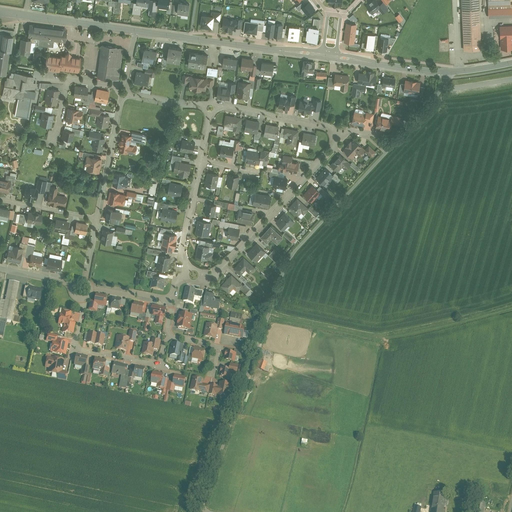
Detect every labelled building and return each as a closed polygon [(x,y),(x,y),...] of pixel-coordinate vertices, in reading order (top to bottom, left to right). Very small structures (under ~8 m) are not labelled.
[(381,7),(375,0),(374,0),(372,1),(369,3),(370,3),(367,5),(367,6),(372,13),(381,7)] [(478,0),(462,0),(462,10),(479,9),(478,0)] [(310,2),(302,7),(308,14),(315,9),(310,2)] [(142,4),(137,3),(134,3),(132,14),(141,15),(142,4)] [(190,4),(179,3),(177,13),(188,14),(190,4)] [(508,8),(488,9),(489,17),(511,16),(511,8),(511,3),(508,3),(508,8)] [(479,9),(462,10),(464,50),(481,49),(479,9)] [(212,12),(211,17),(214,17),(213,21),(220,22),(221,13),(212,12)] [(395,17),(399,22),(403,19),(399,13),(395,17)] [(211,17),(202,16),(201,27),(212,28),(213,21),(214,17),(211,17)] [(236,20),(224,19),(223,28),(226,28),(226,30),(230,31),(230,29),(233,29),(234,26),(235,26),(236,20)] [(250,22),(245,21),(243,33),(257,34),(257,31),(263,31),(264,22),(258,21),(258,20),(250,19),(250,22)] [(273,36),(274,23),(266,22),(265,36),(273,36)] [(283,24),(274,23),(273,36),(281,37),(283,24)] [(348,24),(347,33),(355,34),(356,25),(348,24)] [(65,29),(33,25),(32,33),(29,33),(28,37),(31,37),(30,40),(31,40),(30,42),(35,43),(31,68),(35,69),(38,46),(53,47),(53,43),(59,44),(60,41),(63,42),(65,29)] [(301,26),(290,25),(288,38),(300,39),(301,26)] [(511,26),(501,27),(501,49),(511,48),(511,26)] [(313,28),(310,27),(310,30),(308,30),(307,39),(310,39),(310,41),(316,42),(317,38),(318,38),(319,31),(318,31),(318,29),(318,28),(313,28)] [(355,34),(347,33),(346,41),(354,42),(355,34)] [(368,43),(368,48),(375,49),(377,34),(369,33),(368,43)] [(4,35),(0,34),(0,73),(5,74),(8,51),(10,51),(12,36),(4,35)] [(387,39),(380,38),(379,50),(386,51),(387,44),(388,39),(387,39)] [(30,40),(21,39),(19,53),(29,54),(30,42),(31,40),(30,40)] [(118,48),(102,46),(98,78),(113,80),(114,80),(118,80),(123,49),(118,49),(118,48)] [(182,50),(169,48),(167,59),(167,61),(180,63),(182,50)] [(157,53),(144,50),(142,61),(155,63),(157,53)] [(69,53),(66,55),(65,57),(61,56),(60,58),(47,56),(46,61),(46,62),(45,62),(46,63),(46,64),(45,69),(59,71),(60,69),(78,72),(79,67),(79,66),(80,65),(79,65),(79,64),(80,64),(80,63),(80,59),(71,58),(71,56),(69,53)] [(208,56),(190,53),(188,65),(189,65),(193,65),(193,66),(201,67),(201,66),(206,67),(206,68),(208,56)] [(237,59),(224,58),(223,66),(222,69),(228,70),(228,67),(236,68),(237,59)] [(253,60),(243,59),(241,69),(251,70),(252,66),(253,60)] [(315,64),(303,62),(302,75),(306,76),(306,71),(314,72),(315,64)] [(274,64),(262,63),(261,72),(272,74),(274,64)] [(218,69),(208,68),(207,76),(213,77),(217,77),(218,69)] [(145,74),(143,73),(142,74),(139,73),(140,73),(137,72),(134,83),(141,84),(142,82),(147,83),(147,85),(149,74),(145,73),(145,74)] [(374,73),(367,72),(367,75),(360,74),(358,82),(362,83),(366,83),(375,85),(376,76),(373,76),(374,73)] [(33,77),(11,73),(11,75),(10,75),(9,79),(7,78),(7,81),(6,81),(3,97),(11,98),(11,96),(23,98),(23,95),(26,96),(26,97),(34,98),(36,86),(32,85),(33,77)] [(349,76),(338,75),(337,78),(335,78),(334,84),(335,84),(342,85),(341,89),(347,90),(349,76)] [(199,78),(194,77),(194,78),(192,78),(192,77),(183,76),(182,81),(190,83),(190,88),(193,88),(193,90),(197,90),(194,89),(194,88),(197,88),(199,78)] [(395,79),(384,77),(383,85),(386,86),(394,87),(395,79)] [(203,79),(199,78),(197,88),(200,89),(205,90),(206,85),(213,86),(213,80),(207,79),(206,79),(206,80),(203,80),(203,79)] [(409,81),(406,81),(405,85),(404,91),(411,92),(413,81),(409,81)] [(416,82),(413,81),(411,92),(418,93),(419,87),(420,83),(416,82)] [(248,83),(239,82),(237,95),(248,97),(249,94),(249,89),(250,89),(250,88),(250,84),(248,83)] [(358,85),(353,84),(352,95),(360,96),(360,91),(357,91),(358,85)] [(383,85),(378,84),(377,92),(382,93),(382,88),(385,88),(386,86),(383,85)] [(87,88),(75,87),(74,97),(84,98),(86,98),(86,95),(87,88)] [(228,89),(219,87),(217,98),(229,99),(230,92),(230,89),(228,89)] [(51,89),(48,89),(45,102),(56,104),(59,91),(51,89)] [(109,92),(98,90),(97,92),(95,100),(96,100),(107,103),(109,92)] [(91,96),(86,95),(86,98),(84,98),(83,105),(89,105),(90,102),(91,96)] [(296,97),(288,95),(288,99),(291,99),(290,104),(294,105),(296,97)] [(288,99),(281,97),(279,107),(283,108),(284,108),(286,108),(286,109),(287,109),(287,108),(289,109),(290,104),(291,99),(288,99)] [(314,103),(313,103),(312,106),(314,107),(314,108),(320,109),(322,101),(315,99),(314,103)] [(301,100),(300,110),(311,112),(312,106),(313,103),(301,100)] [(76,111),(69,109),(66,120),(76,122),(78,116),(81,117),(82,112),(76,111)] [(373,114),(367,112),(366,115),(367,115),(365,121),(372,122),(373,114)] [(53,115),(43,113),(40,125),(50,127),(53,115)] [(366,115),(359,114),(359,113),(357,113),(356,113),(355,113),(354,116),(353,116),(352,116),(351,119),(352,119),(353,120),(353,123),(357,124),(358,124),(359,125),(359,124),(364,125),(365,121),(367,115),(366,115)] [(102,115),(99,114),(99,116),(97,125),(107,127),(108,122),(109,117),(109,116),(102,115)] [(241,119),(226,116),(225,125),(233,126),(233,127),(234,127),(233,131),(239,132),(241,119)] [(400,117),(392,116),(392,119),(391,123),(399,125),(400,117)] [(392,119),(379,117),(378,118),(377,119),(377,121),(377,122),(376,128),(385,130),(386,129),(390,130),(391,123),(392,119)] [(255,122),(252,121),(247,120),(245,129),(250,130),(249,132),(255,133),(256,133),(257,131),(258,123),(255,122)] [(278,127),(266,125),(264,135),(269,136),(269,135),(276,136),(276,138),(278,127)] [(80,130),(72,128),(71,132),(74,133),(73,135),(79,136),(80,130)] [(298,132),(291,130),(285,129),(284,134),(285,134),(289,135),(287,144),(295,146),(298,131),(298,132)] [(71,132),(64,131),(62,139),(72,141),(73,135),(74,133),(71,132)] [(143,134),(132,132),(134,133),(133,137),(132,137),(131,141),(141,143),(143,134)] [(315,136),(307,135),(308,134),(304,133),(302,142),(309,143),(309,145),(314,146),(316,136),(315,136)] [(132,137),(123,135),(122,140),(121,140),(120,141),(119,144),(120,145),(121,145),(120,151),(128,153),(128,152),(129,152),(130,153),(133,154),(133,153),(135,154),(136,147),(130,145),(130,141),(131,141),(132,137)] [(99,138),(95,137),(95,138),(93,149),(102,151),(105,139),(99,138)] [(190,142),(182,140),(181,146),(183,147),(182,150),(180,150),(180,151),(193,153),(195,143),(189,142),(190,142)] [(351,142),(346,147),(347,148),(344,150),(348,154),(352,157),(352,156),(356,152),(359,154),(359,155),(364,150),(354,140),(351,143),(351,142)] [(223,145),(222,145),(220,155),(225,156),(225,155),(232,156),(234,147),(233,147),(223,145)] [(375,152),(369,146),(365,150),(372,156),(375,152)] [(247,151),(245,150),(245,155),(246,155),(245,161),(259,164),(260,158),(261,153),(247,151)] [(270,152),(262,150),(261,153),(260,158),(268,160),(270,152)] [(182,157),(172,155),(171,163),(176,164),(176,162),(181,163),(182,157)] [(292,156),(284,155),(282,165),(280,164),(279,169),(279,170),(285,171),(286,171),(297,173),(299,163),(291,162),(292,156)] [(340,155),(331,165),(338,171),(342,166),(345,169),(350,164),(345,159),(345,160),(343,158),(340,155)] [(93,158),(87,157),(87,160),(86,164),(89,165),(88,170),(99,173),(101,160),(93,158)] [(181,163),(176,162),(176,164),(174,171),(183,173),(183,175),(188,176),(190,165),(181,163)] [(360,169),(353,162),(351,165),(357,171),(360,169)] [(326,168),(317,178),(324,185),(323,184),(326,181),(327,182),(331,177),(333,175),(326,168)] [(219,175),(208,173),(206,185),(210,186),(211,185),(216,186),(216,187),(218,180),(219,175)] [(341,179),(335,173),(333,175),(331,177),(338,183),(341,179)] [(123,176),(115,174),(113,184),(121,186),(127,187),(127,186),(128,181),(122,179),(123,176)] [(239,177),(230,175),(227,186),(237,188),(239,177)] [(279,178),(275,177),(273,186),(285,189),(287,179),(283,178),(279,178)] [(9,181),(0,179),(0,190),(8,193),(9,186),(10,182),(9,181)] [(37,180),(36,189),(36,191),(43,192),(45,181),(37,180)] [(151,182),(148,192),(155,193),(157,183),(151,182)] [(171,183),(170,183),(170,184),(169,189),(170,189),(169,194),(168,193),(168,194),(180,196),(182,185),(171,183)] [(313,187),(308,192),(307,191),(304,195),(312,202),(320,193),(312,186),(313,187)] [(326,192),(320,186),(317,189),(324,195),(326,192)] [(36,189),(25,187),(23,197),(26,197),(26,198),(32,199),(32,198),(35,199),(36,191),(36,189)] [(62,196),(55,195),(56,188),(51,187),(50,192),(50,191),(50,194),(49,194),(47,202),(50,203),(50,204),(56,205),(56,204),(64,206),(66,199),(61,198),(62,196)] [(119,194),(111,192),(110,196),(109,196),(109,199),(110,199),(109,202),(117,204),(117,203),(121,204),(122,201),(123,201),(124,200),(124,199),(125,196),(119,195),(119,194)] [(263,195),(258,195),(258,194),(255,194),(253,205),(257,205),(257,204),(268,206),(267,207),(268,207),(270,196),(263,195)] [(308,209),(297,199),(290,208),(298,215),(302,211),(304,213),(308,209)] [(214,205),(207,204),(206,209),(205,214),(214,216),(213,216),(218,217),(219,212),(215,211),(216,206),(216,205),(214,205)] [(319,213),(311,206),(308,209),(316,217),(319,213)] [(10,210),(0,208),(0,216),(8,219),(10,210)] [(115,211),(107,209),(105,220),(113,221),(114,221),(119,222),(121,213),(121,212),(117,212),(118,208),(116,208),(115,211)] [(168,210),(163,209),(157,208),(157,209),(163,210),(161,219),(175,222),(177,211),(168,210)] [(253,212),(242,210),(240,210),(239,215),(240,216),(239,221),(238,221),(251,224),(253,212)] [(26,215),(19,213),(18,222),(24,224),(26,215)] [(42,215),(28,213),(27,221),(40,224),(42,215)] [(294,222),(285,213),(285,214),(282,217),(280,220),(279,219),(276,223),(285,231),(286,231),(284,229),(288,224),(290,226),(294,222)] [(68,223),(56,220),(54,230),(65,232),(65,231),(66,232),(66,229),(68,223)] [(210,223),(199,221),(196,233),(208,236),(210,223)] [(239,225),(220,221),(220,225),(219,227),(229,229),(229,228),(238,229),(239,225)] [(87,225),(76,223),(76,226),(75,231),(80,232),(85,234),(87,225)] [(271,227),(261,238),(267,243),(272,237),(278,242),(277,243),(282,238),(271,227)] [(238,229),(229,228),(229,229),(227,237),(238,239),(239,234),(237,234),(238,231),(239,232),(240,230),(238,229)] [(113,232),(103,230),(102,235),(103,235),(101,242),(111,244),(113,232)] [(293,238),(286,231),(285,231),(283,234),(290,241),(293,238)] [(170,234),(165,233),(164,234),(162,248),(173,250),(176,236),(170,234)] [(28,244),(20,243),(19,248),(22,249),(21,255),(25,256),(28,244)] [(35,246),(28,244),(25,256),(31,257),(31,255),(33,255),(35,246)] [(257,244),(253,248),(248,254),(256,261),(255,260),(261,254),(262,255),(265,251),(257,244),(256,244),(257,244)] [(204,246),(199,245),(198,250),(199,250),(197,258),(196,258),(206,260),(206,259),(211,260),(212,254),(207,253),(208,247),(204,246)] [(14,251),(9,250),(6,259),(19,262),(21,255),(22,249),(19,248),(15,247),(14,251)] [(281,255),(274,249),(271,252),(278,258),(281,255)] [(278,258),(271,252),(268,255),(275,261),(278,258)] [(33,255),(31,255),(31,257),(29,264),(40,266),(42,257),(33,255)] [(170,257),(160,255),(159,256),(160,256),(159,263),(158,263),(157,268),(168,270),(169,265),(168,265),(169,262),(170,258),(170,257)] [(48,258),(46,267),(59,270),(61,261),(48,258)] [(244,259),(234,269),(241,275),(246,268),(250,272),(249,273),(250,273),(254,268),(244,259)] [(156,276),(154,275),(153,277),(152,282),(154,282),(153,289),(151,288),(151,289),(163,291),(164,286),(163,286),(165,278),(156,276)] [(248,281),(242,275),(239,278),(245,283),(248,281)] [(231,276),(222,286),(229,292),(234,287),(237,289),(236,290),(237,291),(242,285),(231,276)] [(9,282),(1,320),(7,321),(11,322),(19,284),(9,282)] [(245,283),(240,289),(246,293),(250,288),(245,283)] [(41,291),(29,288),(27,298),(39,301),(41,291)] [(200,291),(186,288),(183,302),(192,303),(194,295),(199,296),(200,291)] [(214,296),(213,296),(213,293),(207,292),(206,297),(204,307),(205,305),(210,306),(210,308),(218,310),(221,299),(215,298),(215,297),(214,297),(214,296)] [(105,297),(96,295),(94,302),(94,304),(97,305),(104,306),(105,301),(105,297)] [(122,300),(112,298),(112,303),(110,308),(111,308),(115,309),(116,308),(119,308),(119,305),(124,306),(125,301),(123,301),(122,300)] [(94,302),(90,301),(89,310),(96,312),(97,305),(94,304),(94,302)] [(139,303),(134,303),(133,306),(132,307),(131,312),(139,314),(142,315),(142,314),(144,305),(138,304),(139,303)] [(162,308),(153,306),(152,311),(151,315),(155,315),(155,316),(161,317),(162,308)] [(71,311),(62,310),(61,315),(60,315),(60,319),(62,319),(62,318),(69,320),(71,311)] [(142,315),(139,314),(138,321),(145,322),(146,318),(146,315),(142,314),(142,315)] [(192,316),(180,314),(179,321),(190,323),(192,316)] [(69,320),(62,318),(62,319),(61,322),(63,323),(63,325),(64,325),(64,326),(63,329),(62,330),(62,331),(63,333),(65,333),(66,332),(72,334),(74,325),(72,322),(73,322),(72,321),(69,320)] [(190,323),(179,321),(177,328),(186,330),(189,330),(190,323)] [(233,325),(227,324),(225,335),(231,336),(233,325)] [(244,328),(233,325),(231,336),(242,338),(244,328)] [(217,327),(211,326),(211,327),(207,326),(205,337),(215,339),(217,329),(217,327)] [(122,338),(122,340),(117,339),(115,349),(116,349),(117,350),(119,350),(120,349),(126,351),(128,341),(134,342),(136,333),(130,332),(128,339),(122,338)] [(89,333),(88,334),(87,341),(87,343),(94,345),(96,335),(89,333)] [(57,336),(48,334),(46,341),(55,343),(56,340),(57,336)] [(102,346),(102,345),(104,337),(104,336),(96,335),(94,345),(102,346)] [(56,340),(55,343),(55,345),(55,349),(55,353),(65,355),(67,343),(56,340)] [(160,342),(153,340),(152,345),(153,345),(152,350),(153,349),(158,350),(160,342)] [(152,345),(146,344),(145,348),(144,348),(142,354),(143,354),(144,355),(146,355),(147,355),(152,356),(152,355),(152,354),(152,350),(153,345),(152,345)] [(182,346),(172,344),(172,348),(171,348),(170,351),(171,352),(170,355),(178,357),(180,357),(181,355),(182,346)] [(204,350),(194,348),(193,355),(192,358),(202,360),(204,350)] [(234,354),(226,353),(225,355),(225,356),(224,359),(224,360),(234,362),(235,357),(235,354),(234,354)] [(87,357),(76,355),(74,365),(82,366),(85,367),(85,366),(87,357)] [(180,357),(178,357),(177,362),(182,363),(183,364),(185,357),(185,355),(181,355),(180,357)] [(259,355),(254,369),(264,373),(267,365),(263,363),(265,357),(259,355)] [(63,361),(51,359),(47,358),(46,364),(50,365),(48,373),(58,375),(59,373),(60,373),(61,368),(62,367),(63,361)] [(105,361),(95,359),(95,361),(94,360),(93,361),(93,364),(94,364),(93,369),(101,371),(103,371),(104,369),(105,361)] [(119,364),(114,363),(112,373),(121,375),(123,375),(124,371),(125,366),(119,365),(119,364)] [(238,366),(231,364),(230,371),(231,371),(230,374),(236,375),(238,366)] [(85,367),(82,366),(81,375),(87,376),(89,367),(85,366),(85,367)] [(144,369),(135,367),(134,370),(133,370),(133,371),(134,371),(133,377),(135,377),(142,378),(144,369)] [(104,369),(103,371),(101,371),(100,376),(107,377),(109,370),(104,369)] [(230,371),(221,369),(221,372),(220,373),(219,376),(220,377),(229,379),(230,374),(231,371),(230,371)] [(129,372),(124,371),(123,375),(121,375),(120,379),(123,380),(127,380),(128,378),(129,372)] [(62,372),(61,373),(60,373),(59,373),(58,375),(57,379),(66,381),(67,373),(62,372)] [(162,375),(153,373),(152,378),(152,379),(151,381),(152,382),(151,383),(158,384),(161,385),(162,379),(162,375)] [(185,378),(175,376),(174,383),(173,386),(175,387),(183,388),(185,378)] [(202,380),(193,378),(191,390),(200,392),(201,385),(202,380)] [(168,381),(162,379),(161,385),(158,384),(157,388),(166,389),(168,382),(168,381)] [(174,383),(168,382),(166,389),(166,391),(174,392),(175,387),(173,386),(174,383)] [(223,384),(221,384),(221,383),(220,383),(219,388),(217,388),(215,394),(218,395),(228,397),(229,395),(230,395),(232,386),(230,386),(230,385),(230,386),(226,385),(227,385),(224,384),(223,384)] [(210,387),(201,385),(200,392),(208,394),(210,387)] [(217,388),(210,386),(210,387),(208,394),(215,396),(215,394),(217,388)] [(434,493),(431,511),(442,511),(444,500),(445,495),(434,493)] [(483,511),(485,503),(476,501),(474,511),(483,511)]
